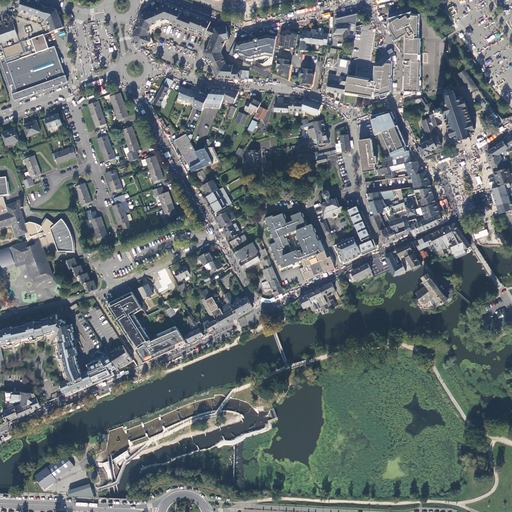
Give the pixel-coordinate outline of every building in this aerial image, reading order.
[(21,3),(18,10),(18,13),(17,17),(18,22),(31,17),(35,3),(27,0),(16,0),(16,2),(17,2),(21,3)] [(44,34),(63,27),(60,18),(58,14),(59,14),(57,9),(54,8),(49,6),(49,7),(42,5),(43,5),(35,3),(31,17),(18,22),(0,27),(0,42),(1,46),(2,49),(20,43),(20,42),(26,40),(44,34)] [(190,14),(189,13),(186,12),(185,13),(184,14),(181,13),(182,10),(166,4),(141,15),(133,36),(138,47),(147,44),(151,42),(148,36),(152,26),(166,20),(176,24),(175,26),(189,31),(189,29),(195,31),(195,33),(198,34),(199,33),(206,35),(209,26),(211,22),(194,15),(193,18),(189,16),(190,14)] [(420,26),(412,12),(390,19),(393,23),(392,24),(391,25),(390,26),(390,28),(390,29),(391,31),(397,39),(405,34),(408,38),(406,40),(406,46),(405,46),(405,52),(405,54),(406,54),(406,61),(405,61),(404,64),(405,65),(406,65),(406,69),(404,69),(404,84),(405,84),(405,97),(406,97),(412,96),(412,92),(422,92),(422,85),(421,84),(421,77),(422,77),(422,66),(420,66),(420,62),(421,47),(419,47),(419,42),(421,42),(421,39),(418,39),(418,27),(420,26)] [(356,27),(358,14),(335,19),(335,27),(333,37),(343,36),(344,39),(348,38),(354,39),(355,31),(356,27)] [(209,26),(206,35),(212,38),(215,28),(209,26)] [(223,27),(215,28),(212,38),(208,48),(207,51),(205,50),(204,54),(205,56),(207,55),(217,77),(241,79),(242,77),(249,78),(249,71),(242,71),(242,70),(240,70),(240,66),(233,66),(233,65),(226,64),(221,53),(226,41),(230,40),(227,27),(223,27)] [(302,30),(299,50),(314,51),(315,44),(327,45),(329,34),(324,33),(316,32),(311,32),(302,30)] [(295,48),(297,34),(289,33),(289,35),(285,34),(284,36),(281,35),(279,46),(282,46),(282,48),(291,50),(292,47),(295,48)] [(20,58),(7,63),(18,92),(65,76),(65,75),(55,46),(49,48),(46,41),(44,34),(26,40),(29,51),(19,54),(20,58)] [(488,43),(495,37),(493,34),(486,39),(488,43)] [(19,54),(29,51),(26,40),(20,42),(20,43),(2,49),(6,59),(13,57),(15,56),(19,54)] [(233,56),(238,44),(235,42),(229,54),(233,56)] [(18,92),(7,63),(6,59),(2,49),(1,46),(0,45),(0,58),(13,94),(18,92)] [(269,49),(247,45),(246,55),(268,59),(269,49)] [(16,56),(13,57),(6,59),(7,63),(20,58),(19,54),(15,56),(16,56)] [(288,60),(278,58),(276,68),(279,69),(278,73),(289,75),(290,65),(288,64),(288,60)] [(341,93),(340,102),(343,104),(345,93),(347,87),(346,87),(347,78),(350,61),(340,59),(336,76),(330,75),(327,90),(341,93)] [(379,93),(381,99),(387,97),(387,96),(388,95),(389,94),(390,93),(390,92),(392,92),(392,79),(390,79),(391,64),(390,63),(387,65),(385,63),(382,67),(374,66),(374,78),(378,79),(376,86),(375,86),(376,82),(372,81),(372,82),(370,82),(370,79),(355,77),(355,79),(347,78),(346,87),(347,87),(345,93),(352,94),(367,96),(367,97),(371,97),(371,96),(379,93)] [(312,70),(302,68),(300,78),(303,79),(302,83),(313,85),(314,74),(312,74),(312,70)] [(470,92),(478,89),(465,70),(458,74),(470,92)] [(38,92),(38,91),(41,90),(43,89),(44,90),(46,90),(68,82),(66,75),(65,75),(65,76),(18,92),(13,94),(15,101),(38,92)] [(160,106),(173,81),(167,78),(154,103),(160,106)] [(194,93),(181,87),(178,92),(180,93),(178,98),(182,100),(183,99),(189,101),(189,103),(194,105),(199,93),(195,91),(194,93)] [(470,117),(470,112),(470,110),(469,111),(467,107),(468,106),(468,105),(467,105),(465,101),(467,100),(466,99),(464,100),(463,98),(464,98),(463,97),(462,97),(461,96),(461,95),(460,95),(460,96),(458,96),(457,96),(456,94),(457,94),(457,93),(456,93),(454,91),(454,90),(453,89),(453,90),(451,90),(451,88),(449,88),(449,89),(447,90),(446,89),(446,90),(446,91),(445,93),(444,93),(443,94),(444,94),(444,97),(443,97),(444,98),(445,98),(445,99),(444,100),(445,101),(444,101),(443,100),(443,101),(443,102),(443,103),(442,102),(441,104),(443,104),(443,105),(441,105),(442,106),(440,107),(440,108),(438,109),(437,107),(435,108),(436,110),(430,113),(431,118),(434,127),(442,125),(441,121),(445,120),(447,124),(445,125),(446,126),(447,126),(449,130),(447,130),(448,132),(449,132),(451,135),(449,136),(450,137),(451,137),(452,138),(453,138),(452,136),(453,136),(454,140),(456,141),(459,139),(459,140),(458,141),(459,142),(460,141),(460,142),(461,142),(461,141),(469,138),(469,139),(470,139),(470,138),(471,137),(471,136),(470,137),(469,136),(472,135),(473,136),(474,136),(473,135),(474,134),(475,134),(475,133),(474,132),(473,130),(474,131),(475,131),(475,129),(476,129),(475,128),(474,128),(473,124),(474,123),(474,122),(472,123),(471,118),(472,118),(472,116),(470,117)] [(204,108),(219,109),(223,99),(227,90),(211,89),(209,96),(204,108)] [(238,93),(233,91),(227,90),(223,99),(234,103),(238,93)] [(109,94),(114,108),(125,104),(121,93),(116,94),(115,92),(109,94)] [(194,107),(203,110),(204,108),(209,96),(200,92),(199,93),(194,105),(194,107)] [(425,110),(427,114),(430,113),(436,110),(435,108),(431,102),(429,104),(424,97),(419,99),(423,106),(425,110)] [(103,112),(98,98),(92,100),(93,103),(88,104),(92,116),(103,112)] [(274,111),(288,112),(288,105),(284,104),(284,98),(278,98),(277,104),(274,104),(274,111)] [(318,115),(322,105),(303,98),(303,102),(302,110),(318,115)] [(253,111),(256,113),(259,107),(261,103),(253,99),(250,104),(247,103),(244,109),(244,110),(251,114),(253,111)] [(303,102),(289,101),(289,111),(302,112),(302,110),(303,102)] [(119,122),(125,120),(124,118),(129,116),(125,104),(114,108),(119,122)] [(227,117),(232,119),(236,108),(232,106),(227,117)] [(267,110),(259,107),(256,113),(255,116),(262,120),(267,110)] [(108,126),(103,112),(92,116),(96,127),(99,127),(101,126),(102,128),(108,126)] [(244,126),(248,116),(239,112),(235,122),(244,126)] [(394,119),(391,112),(390,112),(381,115),(381,116),(378,117),(382,132),(392,157),(408,152),(396,126),(395,126),(392,120),(393,120),(393,119),(394,119)] [(62,124),(58,113),(52,115),(53,117),(46,119),(49,128),(62,124)] [(376,135),(382,132),(378,117),(377,116),(372,118),(376,135)] [(422,121),(426,135),(435,130),(434,127),(431,118),(422,121)] [(257,123),(252,120),(248,130),(253,132),(257,123)] [(326,132),(323,120),(313,122),(314,125),(315,128),(317,139),(320,138),(319,134),(326,132)] [(27,136),(40,131),(37,122),(33,123),(32,122),(24,125),(27,136)] [(121,128),(126,141),(137,137),(132,126),(128,127),(127,126),(121,128)] [(14,128),(2,133),(6,144),(19,140),(14,128)] [(311,140),(317,139),(315,128),(308,130),(311,140)] [(436,134),(436,133),(435,130),(426,135),(427,137),(429,136),(431,140),(420,145),(419,148),(424,157),(433,153),(432,150),(442,145),(438,136),(437,137),(436,134)] [(329,143),(326,132),(319,134),(320,138),(317,139),(317,141),(318,145),(329,143)] [(107,133),(101,134),(102,137),(97,138),(101,150),(112,146),(107,133)] [(175,141),(178,146),(189,140),(190,142),(193,135),(191,134),(187,136),(186,134),(180,137),(175,141)] [(343,149),(318,154),(319,158),(326,156),(332,155),(351,150),(348,135),(341,136),(343,149)] [(511,135),(487,152),(492,165),(502,161),(502,160),(505,159),(503,152),(511,145),(511,135)] [(130,161),(138,158),(136,151),(141,149),(137,137),(126,141),(128,147),(130,152),(127,153),(130,161)] [(372,138),(359,140),(364,172),(375,171),(376,170),(375,164),(377,164),(376,156),(374,156),(372,138)] [(298,141),(298,145),(304,148),(310,147),(308,139),(298,141)] [(178,146),(184,157),(195,151),(190,142),(189,140),(178,146)] [(213,143),(207,140),(204,148),(206,148),(211,148),(213,143)] [(75,146),(63,150),(67,160),(77,157),(75,153),(77,152),(75,146)] [(117,160),(112,146),(101,150),(105,162),(110,160),(111,162),(117,160)] [(220,160),(213,147),(211,148),(206,148),(213,164),(220,160)] [(184,157),(192,172),(209,166),(213,164),(206,148),(204,148),(200,149),(196,151),(195,151),(184,157)] [(261,165),(262,172),(266,171),(266,164),(263,165),(261,164),(259,149),(248,151),(250,166),(261,165)] [(63,150),(52,154),(54,161),(56,160),(58,164),(67,160),(63,150)] [(392,157),(382,161),(384,168),(391,167),(402,164),(401,160),(405,159),(404,157),(410,156),(409,151),(408,152),(392,157)] [(312,153),(297,156),(298,163),(313,159),(312,153)] [(23,157),(28,168),(38,165),(35,155),(31,157),(30,154),(23,157)] [(148,165),(150,171),(160,167),(156,155),(151,157),(150,155),(145,157),(145,159),(148,165)] [(289,157),(290,165),(298,163),(297,156),(289,157)] [(402,164),(411,162),(410,156),(404,157),(405,159),(401,160),(402,164)] [(406,168),(410,176),(411,176),(419,173),(419,172),(419,171),(421,170),(417,161),(411,162),(402,164),(391,167),(392,171),(394,171),(406,168)] [(503,163),(502,161),(492,165),(493,170),(494,172),(505,169),(504,167),(507,166),(506,162),(503,163)] [(31,180),(38,177),(38,176),(41,174),(38,165),(28,168),(31,180)] [(210,169),(209,166),(192,172),(190,172),(192,175),(197,174),(202,182),(208,178),(204,171),(210,169)] [(115,167),(113,168),(108,169),(109,172),(105,173),(109,182),(119,178),(115,167)] [(155,184),(160,182),(159,180),(164,178),(160,167),(150,171),(155,184)] [(241,170),(243,176),(255,174),(253,167),(241,170)] [(379,175),(392,172),(392,171),(391,167),(384,168),(383,168),(378,169),(376,170),(375,171),(376,175),(379,174),(379,175)] [(511,173),(510,174),(508,168),(505,169),(494,172),(496,180),(499,187),(510,183),(511,182),(511,173)] [(411,176),(414,187),(414,188),(425,186),(431,184),(427,178),(425,171),(424,172),(423,171),(419,172),(419,173),(411,176)] [(26,235),(28,241),(40,237),(43,247),(52,243),(51,241),(55,240),(57,246),(59,250),(74,251),(74,246),(73,239),(72,235),(70,230),(67,224),(62,218),(55,224),(53,222),(47,218),(42,226),(39,224),(34,223),(30,222),(25,223),(18,202),(7,206),(3,196),(1,197),(0,195),(9,194),(6,177),(0,177),(0,229),(12,225),(17,238),(26,235)] [(123,190),(119,178),(109,182),(112,192),(116,191),(117,192),(123,190)] [(203,185),(209,195),(219,190),(213,180),(203,185)] [(74,184),(78,196),(89,192),(85,183),(81,184),(80,182),(74,184)] [(492,189),(499,214),(511,209),(511,194),(508,195),(506,188),(511,187),(511,190),(511,183),(510,184),(510,183),(499,187),(492,189)] [(422,192),(423,198),(433,195),(431,188),(425,189),(425,186),(414,188),(415,193),(422,192)] [(158,196),(162,207),(173,203),(169,191),(164,193),(162,187),(153,190),(156,197),(158,196)] [(205,197),(210,205),(215,213),(232,203),(228,195),(223,187),(219,190),(209,195),(205,197)] [(369,202),(379,200),(380,200),(379,197),(381,197),(382,200),(395,198),(393,190),(379,192),(366,193),(367,195),(368,194),(369,200),(369,202)] [(324,218),(344,211),(343,209),(344,209),(343,206),(341,207),(337,198),(331,200),(330,198),(331,196),(329,192),(327,191),(324,192),(323,194),(325,198),(327,199),(328,201),(321,204),(325,213),(323,214),(324,218)] [(82,207),(89,205),(88,203),(92,201),(89,192),(78,196),(82,207)] [(122,200),(126,212),(130,210),(124,194),(113,198),(115,203),(120,201),(122,200)] [(421,204),(419,205),(419,208),(421,207),(436,202),(433,195),(423,198),(420,199),(420,200),(421,204)] [(122,200),(120,201),(115,203),(116,205),(114,205),(112,206),(115,216),(126,212),(122,200)] [(379,200),(369,202),(375,215),(378,214),(377,211),(379,210),(380,213),(384,211),(383,209),(381,206),(379,200)] [(421,207),(425,218),(440,212),(436,202),(421,207)] [(162,207),(166,218),(167,220),(173,219),(173,218),(172,216),(177,214),(173,203),(162,207)] [(413,204),(405,206),(406,207),(407,213),(409,220),(409,221),(412,220),(411,215),(416,214),(413,204)] [(391,212),(388,206),(387,207),(383,209),(384,211),(387,217),(389,221),(389,223),(392,228),(393,228),(398,239),(408,234),(405,222),(409,220),(407,213),(406,207),(402,208),(403,210),(393,213),(391,212)] [(354,215),(351,208),(344,209),(343,209),(344,211),(347,218),(354,215)] [(91,220),(94,230),(104,225),(101,216),(97,218),(97,216),(96,216),(93,217),(91,212),(91,211),(87,212),(90,221),(91,220)] [(226,211),(216,216),(222,226),(224,225),(231,221),(232,221),(226,211)] [(354,213),(363,233),(367,244),(366,244),(369,252),(378,249),(362,211),(354,213)] [(127,216),(126,212),(115,216),(119,225),(122,224),(123,225),(125,230),(131,228),(129,222),(129,221),(127,216)] [(276,242),(270,244),(279,265),(286,263),(288,266),(301,260),(304,267),(301,269),(306,280),(323,273),(323,272),(325,271),(325,272),(335,268),(331,257),(328,258),(321,240),(319,241),(312,224),(307,226),(301,212),(291,216),(293,220),(287,223),(283,213),(274,217),(273,215),(266,218),(274,239),(275,239),(276,242)] [(440,212),(425,218),(423,219),(423,220),(426,230),(439,223),(443,219),(440,212)] [(380,213),(378,214),(375,215),(370,216),(374,225),(377,232),(379,232),(386,228),(380,213)] [(423,220),(418,222),(416,219),(412,220),(409,221),(410,222),(409,222),(412,232),(413,235),(426,230),(423,220)] [(326,235),(330,233),(325,220),(320,221),(326,235)] [(224,230),(229,239),(241,233),(235,223),(233,224),(231,221),(224,225),(226,228),(224,230)] [(388,227),(386,228),(392,242),(398,239),(393,228),(392,228),(389,223),(387,224),(388,227)] [(470,252),(472,250),(467,241),(455,224),(444,229),(450,245),(454,254),(455,257),(470,252)] [(98,240),(105,238),(104,236),(108,235),(104,225),(94,230),(98,240)] [(392,242),(386,228),(379,232),(384,243),(387,244),(392,242)] [(447,247),(450,245),(444,229),(436,233),(440,241),(439,241),(443,250),(447,248),(447,247)] [(243,243),(245,247),(250,244),(248,240),(250,239),(247,233),(246,234),(244,231),(241,233),(229,239),(234,247),(243,243)] [(364,238),(356,241),(359,246),(363,254),(363,255),(369,252),(366,244),(367,244),(363,233),(362,234),(364,238)] [(437,252),(439,257),(445,256),(443,250),(439,241),(440,241),(436,233),(430,235),(434,244),(437,252)] [(419,250),(434,244),(430,235),(416,242),(419,250)] [(342,263),(342,262),(344,261),(345,262),(350,260),(348,257),(350,256),(352,260),(360,256),(359,256),(363,254),(359,246),(356,241),(354,236),(334,246),(337,253),(340,252),(341,255),(339,256),(342,263)] [(54,277),(43,247),(40,237),(28,241),(11,246),(11,247),(17,263),(17,264),(25,261),(33,284),(54,277)] [(241,260),(242,262),(262,250),(257,240),(250,244),(245,247),(237,251),(240,258),(241,260)] [(398,266),(392,253),(385,256),(391,269),(395,276),(413,269),(406,258),(415,254),(410,245),(397,250),(403,263),(398,266)] [(11,247),(0,250),(0,261),(2,268),(17,263),(11,247)] [(243,269),(268,254),(265,248),(262,250),(242,262),(240,263),(243,269)] [(200,257),(205,266),(205,265),(209,263),(215,260),(210,251),(200,257)] [(350,256),(348,257),(350,260),(345,262),(344,261),(342,262),(342,263),(343,265),(358,257),(363,255),(363,254),(359,256),(360,256),(352,260),(350,256)] [(413,269),(416,267),(417,269),(422,266),(415,254),(406,258),(413,269)] [(73,268),(78,266),(75,258),(66,261),(69,269),(73,268)] [(223,267),(218,258),(215,260),(209,263),(212,268),(214,272),(223,267)] [(270,281),(276,296),(284,292),(278,279),(270,261),(264,264),(266,269),(263,270),(268,282),(270,281)] [(355,280),(372,272),(368,264),(348,274),(350,277),(353,276),(355,280)] [(82,265),(78,266),(73,268),(76,277),(79,275),(85,274),(82,265)] [(186,266),(175,271),(180,280),(190,275),(186,266)] [(85,283),(91,281),(88,272),(85,274),(79,275),(82,284),(85,283)] [(432,278),(428,273),(422,278),(424,281),(423,282),(426,286),(416,293),(418,295),(421,298),(425,304),(430,300),(435,296),(440,305),(441,305),(448,300),(449,302),(452,299),(453,290),(452,288),(446,290),(443,292),(432,278)] [(169,275),(159,280),(163,288),(173,283),(169,275)] [(94,280),(91,281),(85,283),(89,292),(98,289),(94,280)] [(337,293),(332,283),(320,288),(330,308),(337,305),(332,295),(337,293)] [(148,284),(139,289),(145,299),(153,294),(148,284)] [(183,284),(179,286),(182,293),(187,291),(183,284)] [(323,311),(330,308),(320,288),(308,294),(313,305),(315,310),(316,313),(321,312),(320,308),(321,308),(323,311)] [(206,289),(201,292),(205,298),(206,301),(220,326),(229,321),(225,314),(227,313),(224,306),(220,309),(213,297),(211,298),(206,289)] [(229,292),(225,294),(227,298),(238,316),(253,308),(247,296),(235,303),(229,292)] [(312,311),(315,310),(313,305),(308,294),(299,298),(304,309),(310,306),(312,311)] [(121,320),(139,346),(145,343),(146,344),(140,348),(146,358),(184,340),(177,329),(153,341),(151,339),(148,341),(131,314),(141,308),(134,296),(113,307),(120,319),(127,314),(128,316),(121,320)] [(435,308),(440,305),(435,296),(430,300),(435,308)] [(228,304),(224,306),(227,313),(225,314),(229,321),(238,316),(227,298),(224,299),(228,304)] [(202,303),(211,317),(213,321),(212,322),(215,329),(220,326),(206,301),(202,303)] [(146,303),(141,306),(147,315),(147,316),(152,313),(146,303)] [(165,310),(170,317),(176,314),(171,307),(165,310)] [(4,330),(0,330),(0,345),(0,346),(7,344),(8,346),(10,346),(16,344),(16,343),(30,340),(31,341),(35,340),(38,339),(38,338),(45,336),(45,334),(53,332),(54,331),(56,333),(58,334),(58,335),(60,343),(58,344),(60,351),(58,351),(60,359),(61,359),(64,371),(68,379),(61,382),(61,383),(66,394),(66,396),(91,385),(95,383),(91,374),(89,370),(85,372),(82,373),(79,367),(76,355),(78,355),(76,347),(74,348),(73,340),(74,340),(73,336),(73,332),(74,332),(72,324),(66,325),(66,323),(61,319),(58,320),(57,314),(49,316),(49,318),(42,319),(42,321),(35,323),(35,321),(26,323),(27,325),(12,328),(12,326),(4,328),(4,330)] [(186,335),(190,342),(204,335),(197,323),(191,315),(187,317),(192,325),(190,326),(194,331),(186,335)] [(200,321),(197,323),(204,335),(215,329),(212,322),(213,321),(211,317),(203,321),(205,324),(202,325),(200,321)] [(126,364),(134,359),(132,356),(131,357),(129,355),(124,346),(123,345),(116,349),(116,348),(108,353),(115,364),(117,368),(120,366),(121,366),(126,364)] [(110,360),(108,355),(100,358),(99,356),(93,359),(97,367),(110,360)] [(93,374),(91,374),(95,383),(121,373),(117,368),(115,364),(93,374)] [(17,392),(4,392),(5,401),(7,404),(12,403),(21,400),(22,400),(22,392),(17,392)] [(32,393),(22,392),(22,400),(21,400),(24,407),(31,404),(34,411),(42,407),(38,400),(37,398),(35,394),(32,394),(32,393)] [(19,418),(34,411),(31,404),(24,407),(21,400),(12,403),(14,407),(16,407),(19,417),(19,418)] [(3,413),(7,422),(19,417),(16,407),(14,407),(3,413)] [(66,454),(36,476),(45,488),(75,466),(66,454)] [(98,477),(95,470),(90,472),(92,479),(98,477)]
